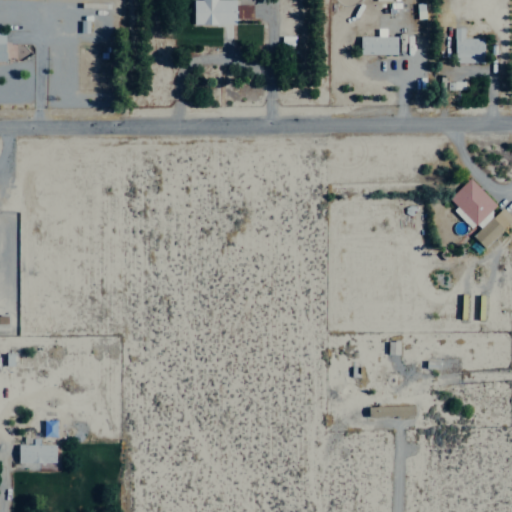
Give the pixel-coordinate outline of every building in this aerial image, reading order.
[(191,0),(192,24),(234,24),(233,0),(191,0)] [(235,18),(251,18),(251,4),(235,4),(235,18)] [(482,63),(483,38),(462,38),(462,28),(453,28),(452,62),(482,63)] [(396,55),(396,37),(359,36),(358,55),(396,55)] [(473,224),(494,204),(468,177),(447,197),(473,224)] [(482,247),(511,218),(501,207),(471,236),(482,247)] [(398,341),(386,340),(386,353),(397,353),(398,341)] [(413,405),(366,406),(367,416),(413,415),(413,405)] [(54,444),(37,444),(38,442),(16,442),(16,462),(54,462),(54,444)]
